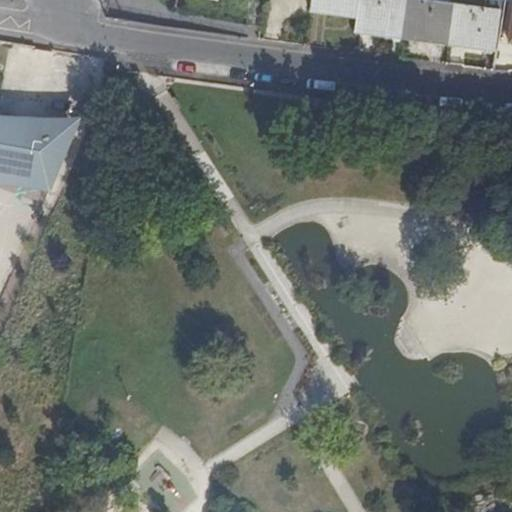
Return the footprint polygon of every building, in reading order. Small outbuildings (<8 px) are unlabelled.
[(313,0),(312,12),(359,18),(361,0),(313,0)] [(361,0),(359,18),(356,33),(402,39),(407,0),(361,0)] [(412,0),(407,0),(402,39),(450,45),(455,5),(412,0)] [(455,5),(450,45),(498,51),(504,12),(455,5)] [(0,182),(58,190),(61,170),(73,171),(80,117),(0,106),(0,182)]
